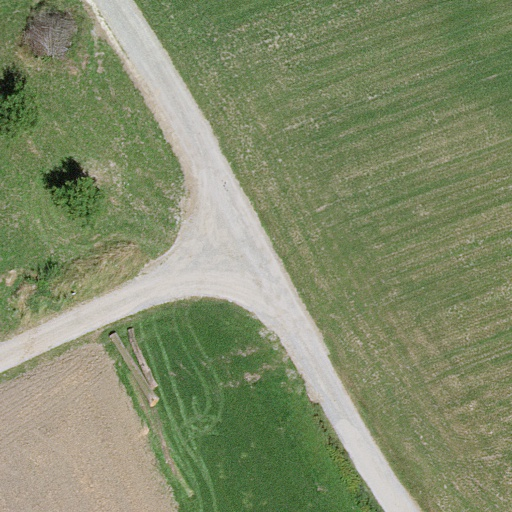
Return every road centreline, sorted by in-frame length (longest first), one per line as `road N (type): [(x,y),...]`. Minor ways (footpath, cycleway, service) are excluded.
road 1 (track): [(97,0),(178,128),(232,250),(392,511)]
road 2 (track): [(0,351),(232,250)]
